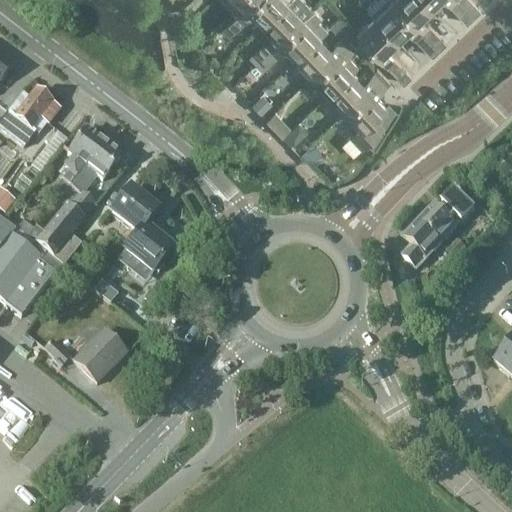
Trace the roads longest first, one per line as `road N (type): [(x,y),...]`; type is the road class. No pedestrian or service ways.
road 1 (secondary): [(252,239),(177,149),(0,12)]
road 2 (residential): [(511,251),(456,318),(449,344),(467,417),(483,446),(511,471)]
road 3 (tertiary): [(495,511),(416,440),(341,330)]
road 4 (secondary): [(340,239),(407,169),(511,94)]
road 5 (secondary): [(75,511),(213,372)]
road 6 (unclassified): [(141,511),(223,441),(213,372)]
road 7 (residential): [(413,96),(511,3)]
